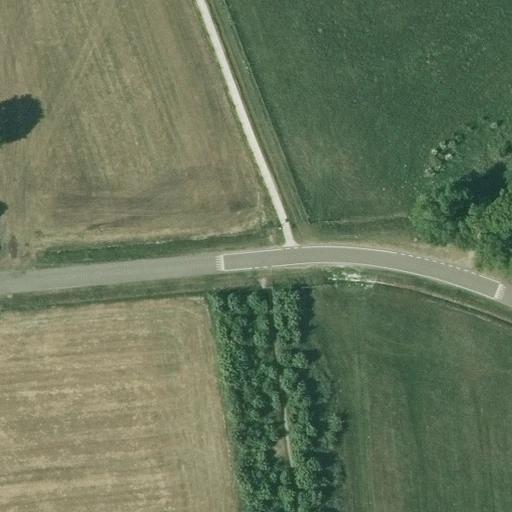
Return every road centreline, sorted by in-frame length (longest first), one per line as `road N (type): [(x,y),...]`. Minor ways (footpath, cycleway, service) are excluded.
road 1 (track): [(356,511),(331,332),(308,287),(304,236),(213,0)]
road 2 (tertiary): [(511,297),(422,266),(333,254),(0,284)]
